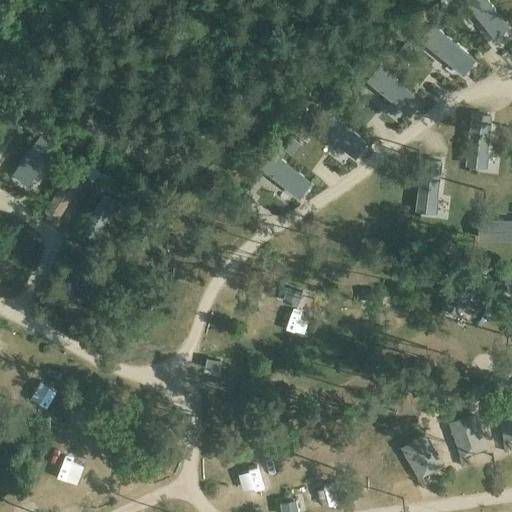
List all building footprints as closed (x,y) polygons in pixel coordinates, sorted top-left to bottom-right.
[(436,16),(450,6),(443,0),(437,0),(429,8),(436,16)] [(346,110),(355,118),(367,104),(358,96),(346,110)] [(39,123),(27,115),(21,124),(33,132),(39,123)] [(294,138),(285,148),(293,155),(301,144),(294,138)] [(41,158),(29,149),(8,180),(21,188),(41,158)] [(87,160),(78,155),(74,164),(82,169),(87,160)] [(227,197),(245,209),(254,198),(236,186),(227,197)] [(97,206),(79,239),(92,245),(109,213),(97,206)] [(11,240),(0,234),(0,248),(5,251),(11,240)] [(72,263),(50,298),(64,307),(86,272),(72,263)] [(288,287),(284,300),(298,304),(303,291),(288,287)] [(383,291),(367,292),(367,305),(383,305),(383,291)] [(221,361),(207,358),(205,368),(219,371),(221,361)] [(41,402),(37,416),(53,421),(57,407),(41,402)] [(511,406),(498,409),(505,441),(511,439),(511,406)] [(489,446),(479,414),(452,423),(462,455),(489,446)] [(444,464),(427,433),(403,446),(420,477),(444,464)] [(282,506),(283,511),(298,511),(297,503),(282,506)]
